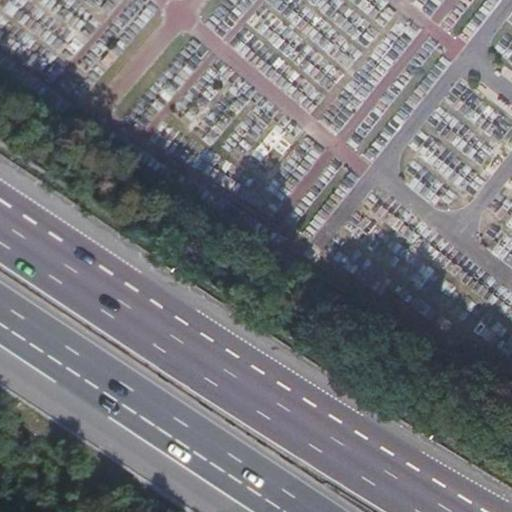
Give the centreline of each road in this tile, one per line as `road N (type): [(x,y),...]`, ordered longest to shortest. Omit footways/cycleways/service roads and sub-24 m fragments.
road 1 (motorway): [(454,511),(0,223)]
road 2 (motorway): [(0,309),(305,511)]
